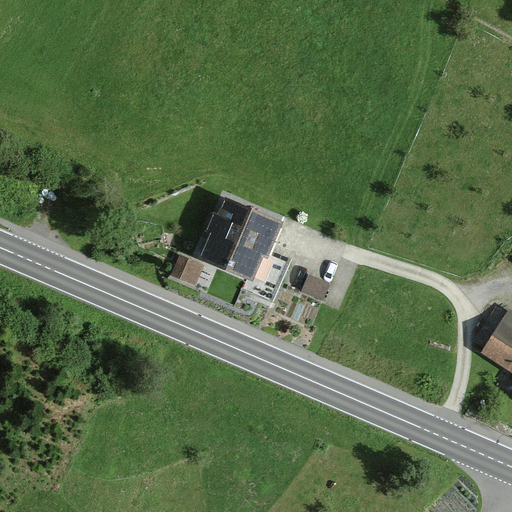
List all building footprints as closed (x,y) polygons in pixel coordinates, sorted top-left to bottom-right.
[(283,228),(224,202),(218,218),(213,216),(204,235),(210,237),(199,262),(245,282),(253,286),(264,261),(268,263),(273,252),(283,228)] [(289,259),(273,252),(268,263),(264,261),(253,286),(245,282),(243,287),(271,300),(289,259)] [(204,267),(179,256),(170,278),(194,288),(204,267)] [(328,285),(306,275),(299,291),(321,301),(328,285)] [(511,309),(510,309),(480,354),(511,374),(511,309)]
